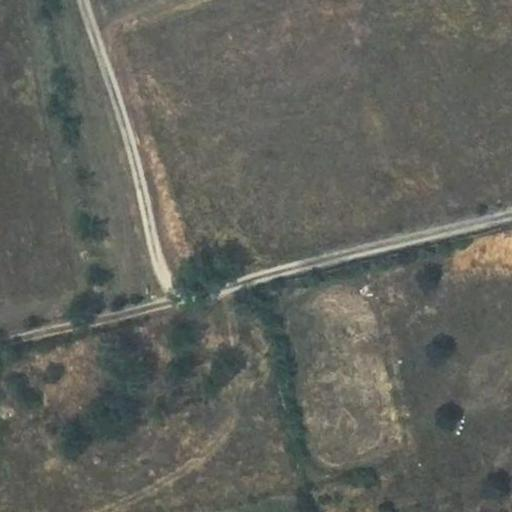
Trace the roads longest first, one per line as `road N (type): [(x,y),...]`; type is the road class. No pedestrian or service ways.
road 1 (track): [(511,215),(0,350)]
road 2 (track): [(83,0),(165,312)]
